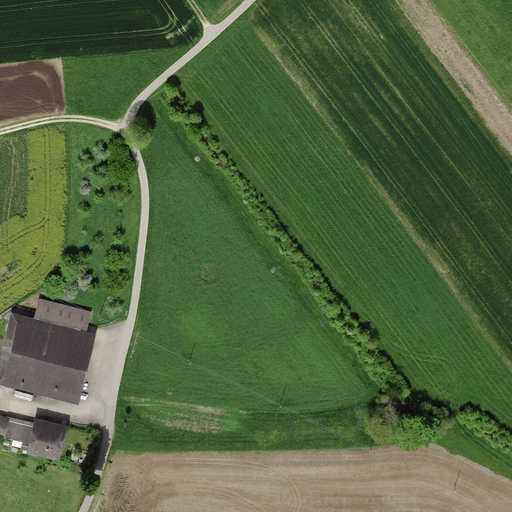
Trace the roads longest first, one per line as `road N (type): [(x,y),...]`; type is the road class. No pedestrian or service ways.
road 1 (unclassified): [(251,0),(130,115),(143,236),(101,468),(82,511)]
road 2 (track): [(127,134),(92,120),(49,120),(0,134)]
